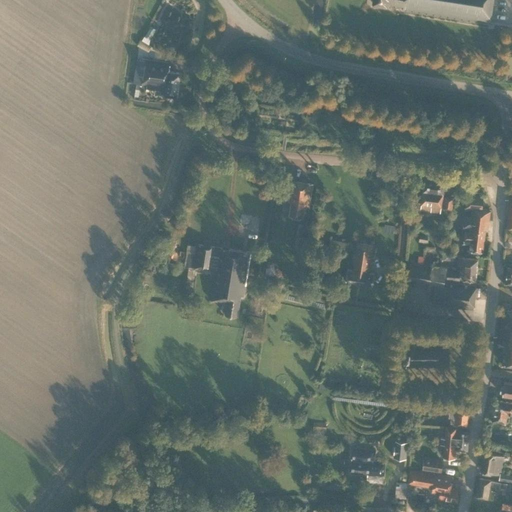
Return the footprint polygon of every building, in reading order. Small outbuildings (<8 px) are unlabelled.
[(494,0),(374,0),(374,2),(388,4),(389,2),(404,4),(404,9),(490,24),(494,0)] [(152,44),(141,38),(137,45),(148,51),(152,44)] [(171,62),(146,58),(145,59),(138,58),(134,82),(137,82),(136,88),(150,90),(150,87),(162,89),(161,93),(177,96),(181,72),(169,70),(171,62)] [(445,180),(425,178),(421,209),(441,212),(441,207),(452,209),(453,197),(446,196),(445,197),(443,197),(445,180)] [(313,183),(290,179),(288,193),(291,193),(289,201),(292,202),(290,215),(303,217),(305,207),(309,208),(313,183)] [(484,196),(468,193),(466,206),(473,207),(472,215),(465,214),(463,226),(470,227),(470,231),(465,231),(464,239),(471,240),(470,250),(483,251),(486,228),(488,228),(491,209),(483,208),(484,196)] [(310,225),(305,224),(305,227),(299,226),(297,235),(308,237),(310,225)] [(301,249),(310,249),(310,237),(301,237),(301,249)] [(345,244),(329,241),(327,250),(326,256),(331,257),(332,247),(344,249),(345,244)] [(374,244),(357,241),(352,268),(348,268),(346,280),(373,284),(375,272),(369,271),(374,244)] [(251,251),(198,243),(194,267),(216,270),(211,299),(226,302),(224,313),(238,315),(241,295),(243,296),(245,285),(246,285),(251,251)] [(448,266),(424,264),(425,256),(419,255),(418,263),(410,262),(410,267),(408,281),(436,284),(434,302),(444,303),(444,305),(474,308),(476,284),(464,283),(464,279),(476,280),(478,258),(459,256),(458,267),(448,266)] [(393,279),(389,276),(384,283),(388,286),(393,279)] [(511,308),(503,308),(499,344),(504,344),(502,363),(511,363),(511,308)] [(449,362),(449,341),(404,342),(404,363),(449,362)] [(511,382),(504,381),(504,386),(502,386),(501,390),(503,390),(503,395),(511,396),(511,382)] [(511,402),(496,400),(492,420),(506,422),(506,420),(511,421),(511,402)] [(443,402),(429,401),(428,408),(442,410),(443,402)] [(469,409),(450,407),(449,417),(457,417),(456,424),(467,425),(469,409)] [(326,421),(314,421),(314,428),(326,429),(326,421)] [(469,427),(447,425),(445,437),(442,437),(441,444),(445,444),(444,456),(455,457),(456,448),(468,449),(469,427)] [(409,441),(395,440),(393,456),(408,458),(409,441)] [(386,459),(374,458),(375,449),(352,447),(352,459),(351,471),(368,473),(367,481),(383,483),(386,459)] [(505,455),(484,451),(481,470),(500,473),(501,471),(502,471),(505,455)] [(444,459),(424,456),(423,467),(442,470),(444,459)] [(451,476),(410,468),(407,481),(433,486),(432,491),(439,493),(439,497),(457,501),(460,490),(449,488),(451,476)] [(491,479),(480,477),(476,495),(488,497),(493,498),(494,489),(499,490),(499,491),(509,493),(511,483),(491,479)] [(511,503),(502,501),(501,508),(511,510),(511,503)] [(430,505),(429,509),(436,511),(438,502),(434,502),(433,506),(430,505)]
